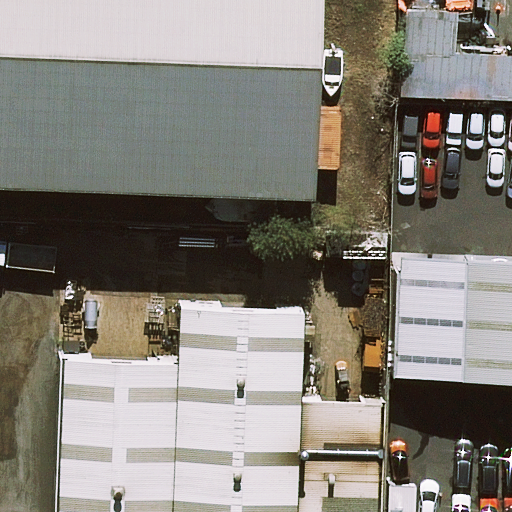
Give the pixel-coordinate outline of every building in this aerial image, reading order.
[(309,0),(0,0),(0,168),(301,181),(309,0)] [(511,56),(455,54),(457,11),(406,9),(403,94),(511,98),(511,56)] [(511,117),(487,117),(485,179),(511,180),(511,117)] [(511,247),(461,245),(456,364),(511,366),(511,247)] [(306,294),(184,289),(182,340),(175,511),(297,511),(303,375),(306,294)] [(58,511),(175,511),(182,340),(66,335),(58,511)] [(303,375),(297,511),(374,511),(380,379),(303,375)]
